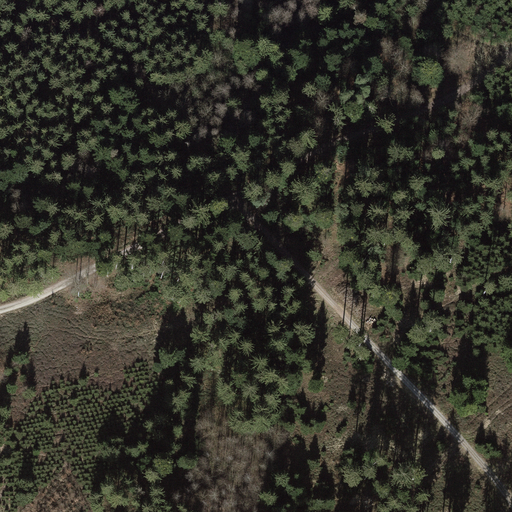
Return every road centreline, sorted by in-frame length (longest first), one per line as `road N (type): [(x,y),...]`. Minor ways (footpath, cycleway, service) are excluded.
road 1 (track): [(12,0),(98,44),(138,75),(233,196),(482,459),(511,501)]
road 2 (track): [(0,309),(323,147),(439,103),(511,52)]
